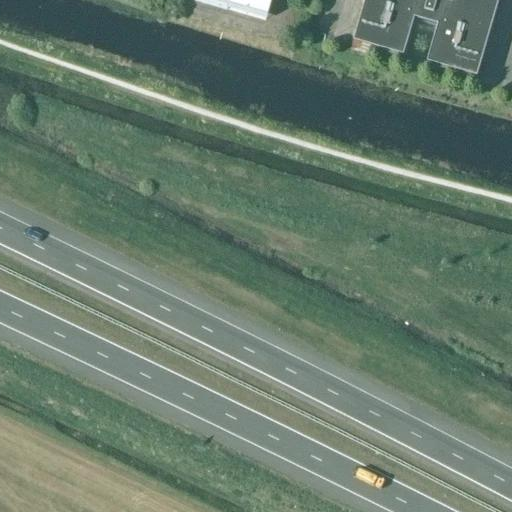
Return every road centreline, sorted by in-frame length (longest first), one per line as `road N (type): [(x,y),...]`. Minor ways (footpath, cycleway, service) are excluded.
road 1 (motorway): [(511,485),(0,229)]
road 2 (motorway): [(0,309),(421,511)]
